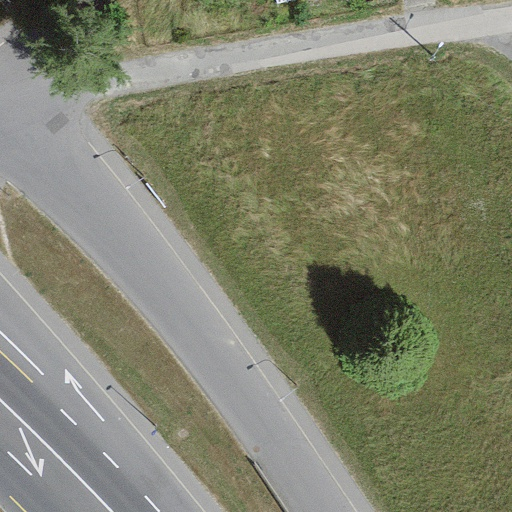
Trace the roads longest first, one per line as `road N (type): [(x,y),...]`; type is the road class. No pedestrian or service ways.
road 1 (residential): [(9,110),(339,511)]
road 2 (residential): [(9,110),(511,20)]
